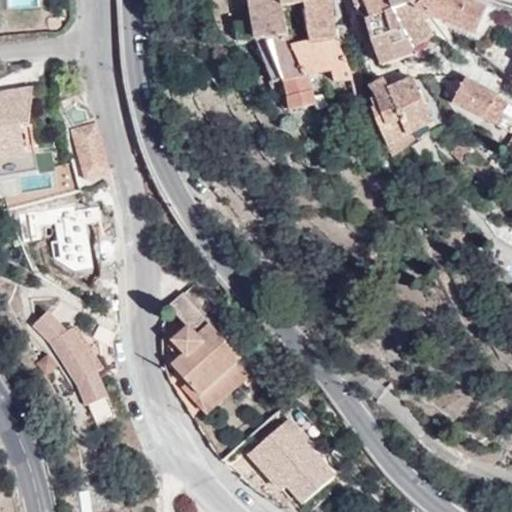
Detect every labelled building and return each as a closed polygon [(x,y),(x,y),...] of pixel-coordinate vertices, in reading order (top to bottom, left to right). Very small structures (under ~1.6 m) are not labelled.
[(284,0),(251,0),(255,21),(259,41),(269,40),(290,37),(285,8),(284,0)] [(332,0),(284,0),(285,8),(306,5),(311,41),(311,43),(338,39),(332,0)] [(353,0),(358,15),(362,18),(367,20),(394,10),(411,3),(412,3),(410,0),(353,0)] [(488,9),(466,0),(416,0),(412,3),(413,5),(419,11),(431,16),(478,36),(488,9)] [(413,5),(412,3),(411,3),(394,10),(403,31),(415,51),(435,36),(432,31),(427,21),(431,16),(419,11),(413,5)] [(394,10),(367,20),(374,41),(403,31),(394,10)] [(374,41),(367,20),(360,22),(368,43),(374,41)] [(255,21),(237,25),(240,43),(259,41),(255,21)] [(403,31),(374,41),(384,67),(404,60),(406,66),(425,63),(415,51),(403,31)] [(353,79),(338,39),(311,43),(311,41),(295,45),(294,37),(290,37),(269,40),(284,80),(287,84),(291,112),(317,106),(318,111),(328,105),(323,95),(314,97),(307,77),(332,72),(335,83),(353,79)] [(269,40),(259,41),(273,83),(284,80),(269,40)] [(389,90),(390,89),(384,78),(370,87),(380,104),(374,108),(390,148),(409,136),(389,90)] [(431,124),(413,79),(390,89),(389,90),(409,136),(390,148),(394,158),(418,139),(414,134),(431,124)] [(507,101),(466,80),(454,103),(496,125),(507,101)] [(0,174),(36,172),(28,88),(0,90),(0,174)] [(363,121),(357,94),(341,95),(349,127),(363,121)] [(95,120),(68,128),(85,183),(111,174),(95,120)] [(436,132),(431,124),(414,134),(418,139),(419,141),(436,132)] [(349,138),(358,154),(374,145),(366,130),(349,138)] [(457,147),(470,158),(474,153),(476,151),(463,141),(457,147)] [(457,147),(451,155),(461,164),(463,165),(470,158),(457,147)] [(51,170),(51,154),(35,154),(35,171),(51,170)] [(57,196),(56,172),(8,175),(9,199),(57,196)] [(197,393),(240,357),(184,292),(170,304),(190,326),(174,340),(176,344),(171,348),(180,358),(173,364),(187,380),(197,393)] [(51,341),(78,383),(86,402),(105,393),(95,371),(101,368),(101,340),(76,328),(67,333),(49,311),(35,322),(51,341)] [(251,369),(240,357),(197,393),(187,380),(181,385),(204,411),(251,369)] [(88,405),(96,424),(115,415),(105,393),(86,402),(88,405)] [(246,452),(286,420),(279,411),(239,444),(246,452)] [(287,418),(247,457),(301,510),(340,472),(287,418)]
